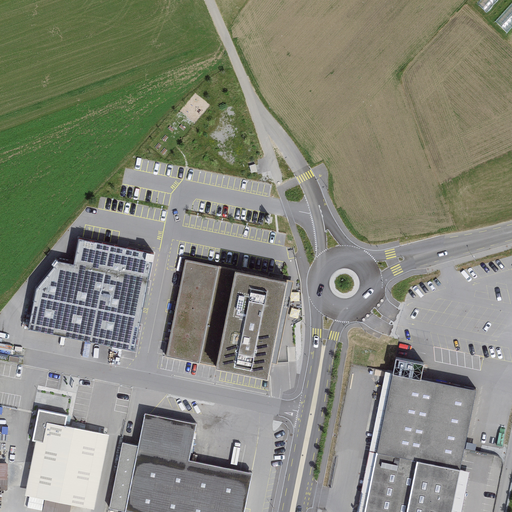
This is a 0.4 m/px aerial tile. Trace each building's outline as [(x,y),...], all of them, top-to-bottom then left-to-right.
[(61,258),(37,284),(29,327),(135,347),(152,253),(83,240),(79,262),(61,258)] [(237,270),(188,259),(169,354),(219,362),(237,270)] [(293,281),(237,270),(219,362),(275,373),(293,281)] [(446,511),(470,390),(414,379),(417,363),(389,358),(385,375),(349,368),(339,419),(372,425),(355,511),(446,511)] [(90,510),(105,436),(62,427),(64,417),(35,410),(28,440),(32,441),(20,495),(90,510)] [(186,460),(194,424),(142,414),(121,511),(239,511),(248,473),(186,460)]
